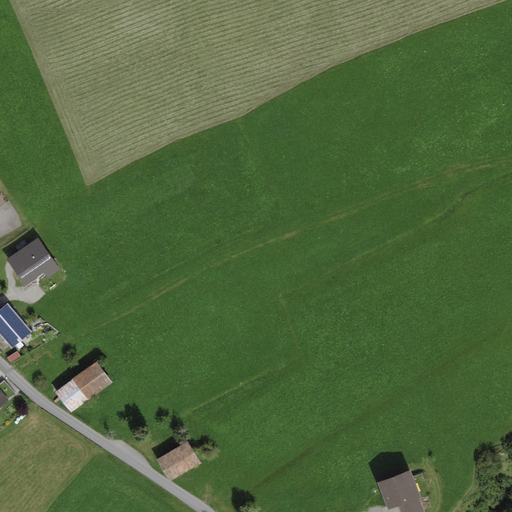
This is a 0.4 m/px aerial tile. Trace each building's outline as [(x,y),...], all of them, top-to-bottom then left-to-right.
[(6,257),(25,285),(44,271),(48,276),(61,267),(38,234),(6,257)] [(6,306),(0,311),(0,331),(12,346),(28,332),(6,306)] [(100,364),(58,393),(72,413),(114,384),(100,364)] [(0,386),(0,409),(12,400),(0,386)] [(191,444),(160,461),(172,482),(202,465),(191,444)] [(423,511),(409,468),(408,456),(388,459),(374,468),(389,509),(398,507),(400,511),(423,511)]
